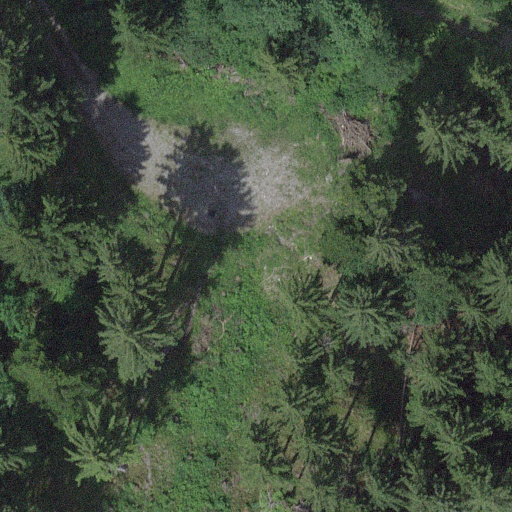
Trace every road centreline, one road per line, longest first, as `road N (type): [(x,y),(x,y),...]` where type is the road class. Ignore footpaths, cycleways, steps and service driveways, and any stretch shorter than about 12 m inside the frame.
road 1 (track): [(218,151),(96,100),(26,0)]
road 2 (track): [(400,0),(511,46)]
